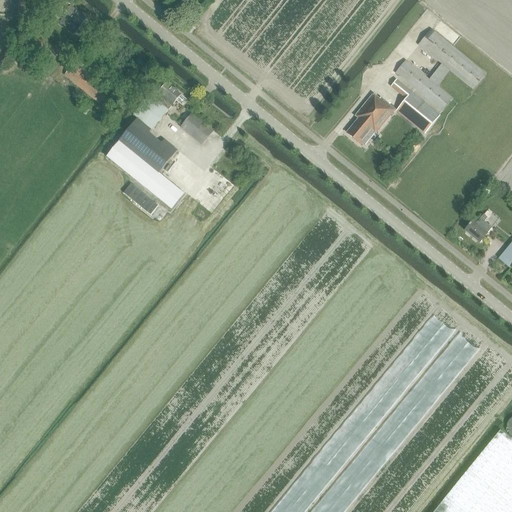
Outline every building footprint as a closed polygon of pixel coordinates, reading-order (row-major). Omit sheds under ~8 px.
[(51,16),(57,21),(69,5),(63,0),(51,16)] [(65,16),(60,22),(65,27),(74,34),(87,19),(72,7),(65,16)] [(406,61),(396,74),(400,77),(442,111),(452,99),(437,86),(450,71),(473,90),(486,74),(431,30),(419,46),(442,65),(429,80),(406,61)] [(31,42),(54,61),(61,51),(38,33),(31,42)] [(65,75),(103,108),(114,95),(76,63),(65,75)] [(397,111),(425,134),(440,115),(397,80),(391,87),(406,99),(397,111)] [(120,141),(106,157),(145,191),(158,175),(178,151),(165,141),(162,144),(149,133),(151,130),(152,130),(169,110),(168,109),(172,104),(173,105),(176,101),(183,106),(188,101),(181,95),(167,84),(159,93),(155,89),(134,115),(138,119),(120,141)] [(359,118),(347,133),(361,144),(373,130),(376,133),(395,110),(387,103),(381,98),(379,99),(373,95),(356,116),(359,118)] [(181,128),(190,136),(203,146),(214,131),(192,114),(181,128)] [(132,184),(124,194),(151,216),(159,206),(132,184)] [(470,226),(466,231),(480,243),(488,233),(492,228),(485,222),(487,218),(484,215),(480,220),(476,224),(473,222),(471,224),(469,226),(470,226)] [(511,242),(499,259),(510,268),(511,266),(511,242)] [(436,511),(511,511),(511,439),(501,430),(454,490),(436,511)]
